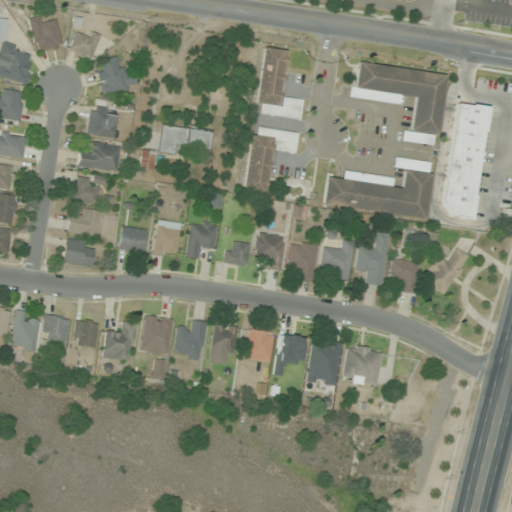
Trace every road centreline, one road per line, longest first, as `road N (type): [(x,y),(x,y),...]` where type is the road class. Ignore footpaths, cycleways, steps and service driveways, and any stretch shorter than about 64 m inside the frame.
road 1 (residential): [(0,277),(78,287),(159,284),(377,318),(506,381)]
road 2 (tertiary): [(511,55),(158,0)]
road 3 (residential): [(28,282),(59,87)]
road 4 (secondary): [(511,359),(469,511)]
road 5 (residential): [(458,355),(418,486)]
